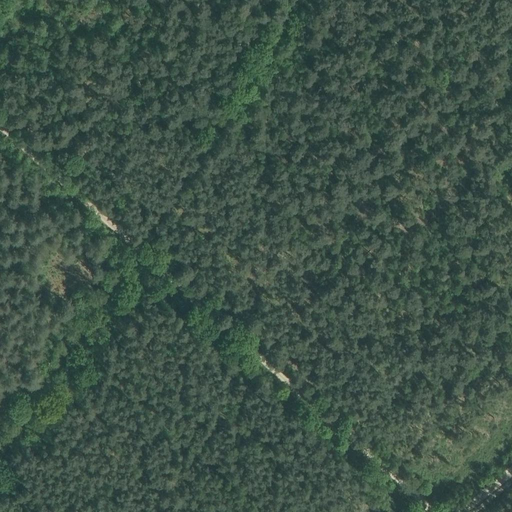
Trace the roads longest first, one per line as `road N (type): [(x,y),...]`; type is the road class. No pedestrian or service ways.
road 1 (track): [(434,511),(0,128)]
road 2 (track): [(291,0),(130,243)]
road 3 (track): [(0,452),(130,243)]
